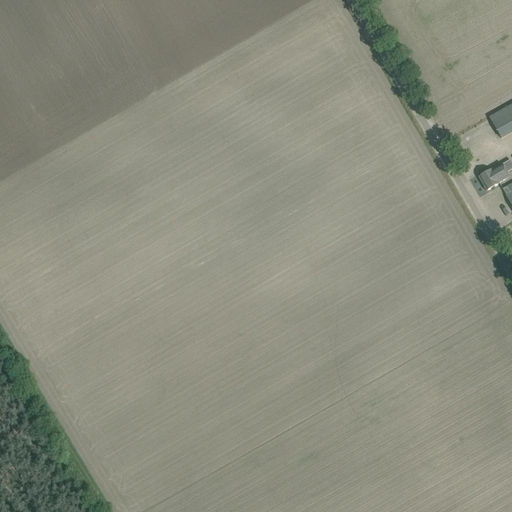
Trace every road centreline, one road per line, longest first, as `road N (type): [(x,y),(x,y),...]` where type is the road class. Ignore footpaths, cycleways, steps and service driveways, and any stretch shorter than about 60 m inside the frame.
road 1 (unclassified): [(511,274),(353,0)]
road 2 (track): [(97,511),(0,347)]
